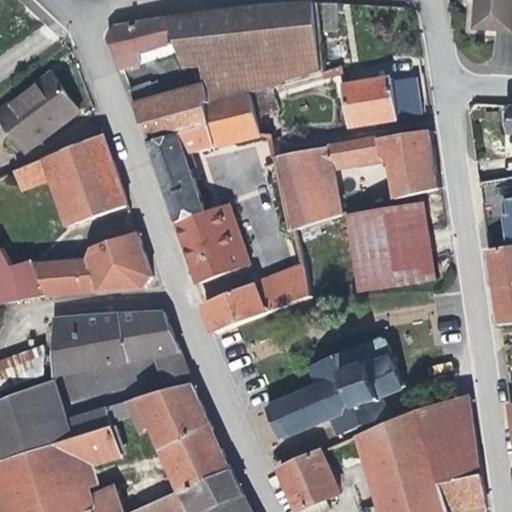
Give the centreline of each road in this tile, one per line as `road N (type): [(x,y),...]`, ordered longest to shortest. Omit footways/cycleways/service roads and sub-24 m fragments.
road 1 (residential): [(506,511),(450,120)]
road 2 (residential): [(183,289),(80,18)]
road 3 (residential): [(276,511),(183,289)]
road 4 (residential): [(183,289),(51,306),(0,323)]
road 5 (residential): [(275,148),(450,120)]
